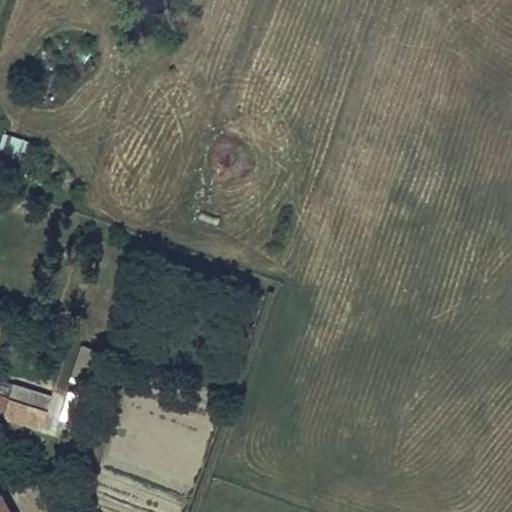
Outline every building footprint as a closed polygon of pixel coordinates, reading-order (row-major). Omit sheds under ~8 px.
[(0,146),(23,158),(31,143),(7,130),(0,143),(0,146)] [(68,342),(67,380),(90,381),(91,343),(68,342)] [(16,383),(6,415),(42,426),(53,393),(16,383)] [(59,389),(44,430),(63,437),(78,396),(59,389)] [(21,511),(14,494),(0,500),(0,511),(21,511)]
